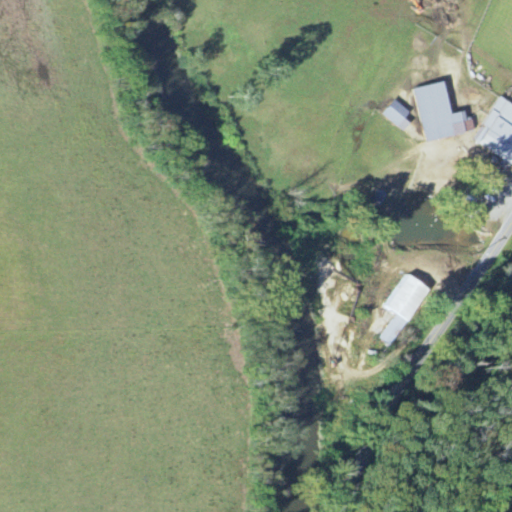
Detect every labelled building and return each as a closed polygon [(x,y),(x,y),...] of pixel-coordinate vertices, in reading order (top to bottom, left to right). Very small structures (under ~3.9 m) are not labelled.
[(411,90),(424,144),(461,134),(455,113),(446,115),(438,83),(411,90)] [(472,142),(511,168),(511,107),(497,98),(478,127),(481,129),(472,142)] [(402,132),(407,124),(402,121),(407,112),(389,101),(379,118),(402,132)] [(443,210),(457,217),(455,220),(467,227),(470,220),(463,217),(480,187),(467,179),(457,195),(453,193),(443,210)] [(391,316),(375,340),(385,347),(423,291),(402,276),(380,308),(391,316)]
